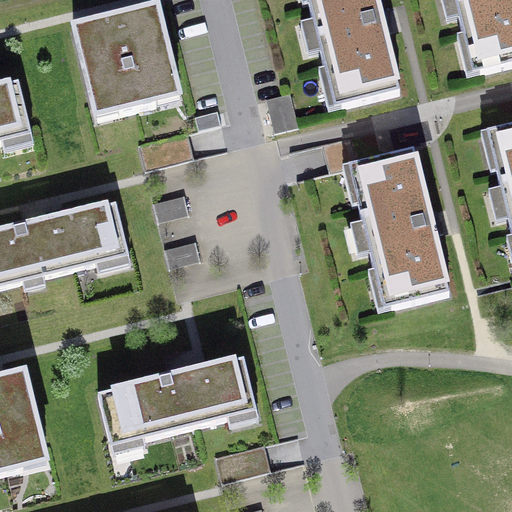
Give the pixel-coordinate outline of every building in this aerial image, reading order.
[(373,0),(307,0),(336,113),(398,98),(380,25),(373,0)] [(511,0),(452,0),(472,80),(511,69),(511,0)] [(160,14),(77,34),(98,124),(181,104),(160,14)] [(19,88),(0,93),(0,147),(33,139),(19,88)] [(272,136),(297,131),(289,97),(264,103),(272,136)] [(196,135),(219,129),(215,115),(192,120),(196,135)] [(511,130),(486,137),(511,240),(511,130)] [(187,137),(140,148),(146,173),(193,162),(191,151),(187,137)] [(412,155),(347,171),(383,315),(447,299),(430,228),(412,155)] [(154,208),(159,226),(190,218),(185,200),(154,208)] [(118,206),(0,236),(0,298),(133,265),(118,206)] [(166,253),(171,273),(201,265),(197,245),(166,253)] [(98,399),(111,452),(257,416),(244,363),(98,399)] [(0,486),(49,475),(27,382),(0,388),(0,486)] [(264,449),(217,460),(223,485),(270,474),(267,460),(264,449)]
